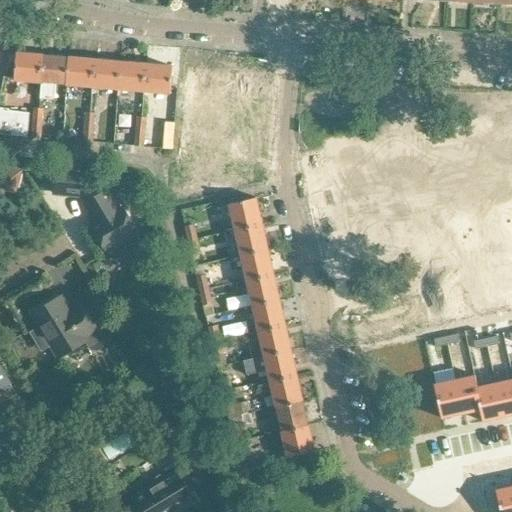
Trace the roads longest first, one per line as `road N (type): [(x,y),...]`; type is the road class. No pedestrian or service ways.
road 1 (residential): [(422,511),(349,461),(285,166)]
road 2 (residential): [(24,0),(141,23),(260,32),(291,44)]
road 3 (residential): [(285,166),(511,114)]
road 4 (residential): [(291,44),(511,61)]
road 5 (residential): [(285,166),(291,44)]
